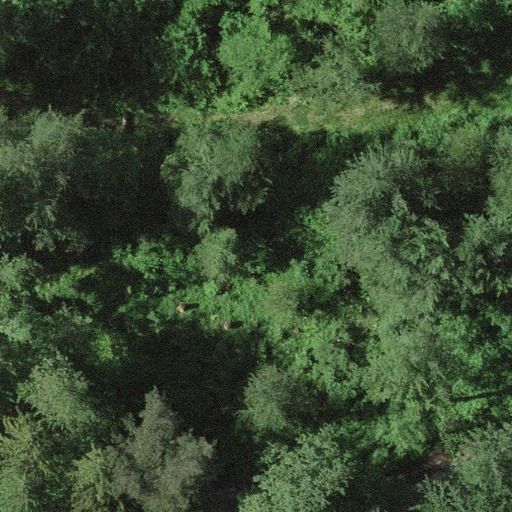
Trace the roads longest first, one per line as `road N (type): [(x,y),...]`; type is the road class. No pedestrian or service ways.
road 1 (track): [(511,438),(400,494),(317,506),(106,481),(0,439)]
road 2 (track): [(0,101),(104,116),(327,119),(409,107),(463,87),(511,56)]
